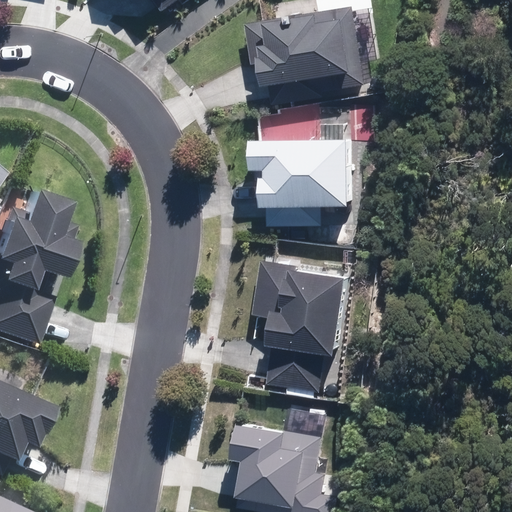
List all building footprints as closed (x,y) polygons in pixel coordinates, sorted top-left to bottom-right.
[(153,0),(164,14),(182,0),(153,0)] [(369,84),(354,6),(353,1),(243,21),(252,66),(262,64),(266,84),(269,83),(272,103),(369,84)] [(377,106),(357,105),(356,140),(376,141),(377,106)] [(352,203),(353,138),(256,136),(255,167),(269,167),(269,174),(265,174),(265,204),(270,204),(270,222),(327,223),(328,202),(352,203)] [(0,331),(36,342),(55,276),(68,229),(55,225),(63,197),(21,186),(13,214),(0,210),(0,331)] [(275,317),(272,346),(277,346),(273,383),(327,389),(330,353),(341,354),(350,269),(263,260),(257,315),(275,317)] [(0,455),(3,456),(6,447),(20,453),(41,404),(0,386),(0,455)] [(322,471),(327,433),(242,421),(237,454),(247,456),(239,507),(272,511),(337,511),(342,474),(322,471)] [(0,511),(22,511),(0,501),(0,511)]
